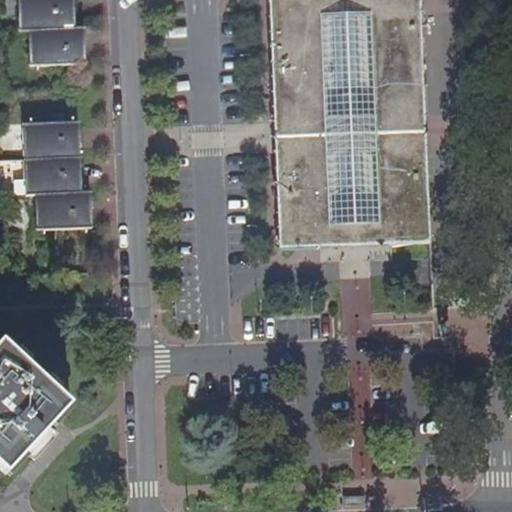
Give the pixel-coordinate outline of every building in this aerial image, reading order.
[(67,0),(20,0),(22,17),(26,17),(26,31),(35,30),(68,29),(68,9),(67,0)] [(416,0),(270,0),(279,246),(393,243),(427,242),(416,0)] [(68,29),(35,30),(36,44),(33,44),(34,66),(79,65),(78,44),(77,29),(68,29)] [(33,159),(73,158),(73,140),(72,123),(28,124),(28,145),(32,145),(33,159)] [(43,194),(74,193),(74,174),(73,158),(33,159),(29,159),(29,180),(33,180),(34,194),(43,194)] [(33,180),(29,180),(9,181),(10,195),(34,194),(33,180)] [(74,193),(43,194),(44,208),(40,208),(40,231),(86,230),(85,212),(85,193),(74,193)] [(0,344),(0,469),(5,475),(68,407),(0,344)]
